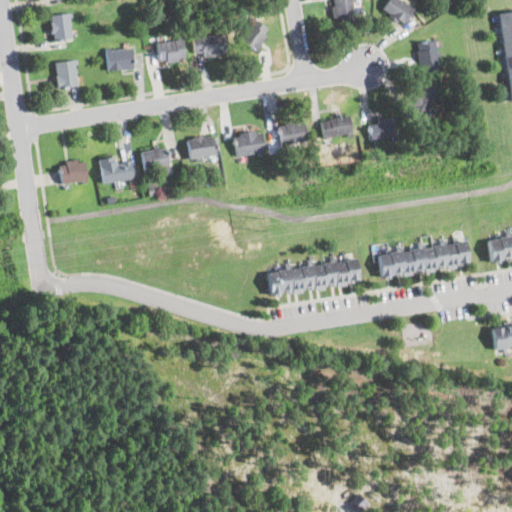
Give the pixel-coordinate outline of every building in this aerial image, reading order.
[(332,0),(332,23),(353,23),(353,0),(332,0)] [(413,8),(399,0),(386,0),(380,11),(403,25),(413,8)] [(508,100),(511,99),(511,9),(497,11),(508,100)] [(51,39),(72,37),(69,11),(48,13),(51,39)] [(269,32),(252,16),(235,35),(252,50),(269,32)] [(196,38),(199,56),(222,52),(219,34),(196,38)] [(155,41),(160,63),(185,57),(180,36),(155,41)] [(435,65),(435,40),(417,40),(417,65),(435,65)] [(134,65),(129,44),(104,50),(108,70),(134,65)] [(55,86),(78,85),(76,57),(53,59),(55,86)] [(438,92),(419,82),(406,107),(425,117),(438,92)] [(321,136),(350,133),(348,113),(319,116),(321,136)] [(393,118),(367,120),(369,139),(395,137),(393,118)] [(276,121),(278,143),(306,141),(304,119),(276,121)] [(264,151),(259,128),(230,134),(235,157),(264,151)] [(189,160),(218,155),(214,134),(185,139),(189,160)] [(140,148),(143,173),(169,171),(166,145),(140,148)] [(118,161),(117,154),(97,157),(101,181),(134,176),(131,159),(118,161)] [(88,178),(82,156),(57,162),(62,184),(88,178)] [(511,258),(511,232),(485,237),(489,262),(511,258)] [(379,276),(468,265),(465,239),(376,251),(379,276)] [(357,283),(355,258),(266,266),(269,292),(357,283)] [(494,349),(511,346),(511,319),(490,323),(494,349)]
